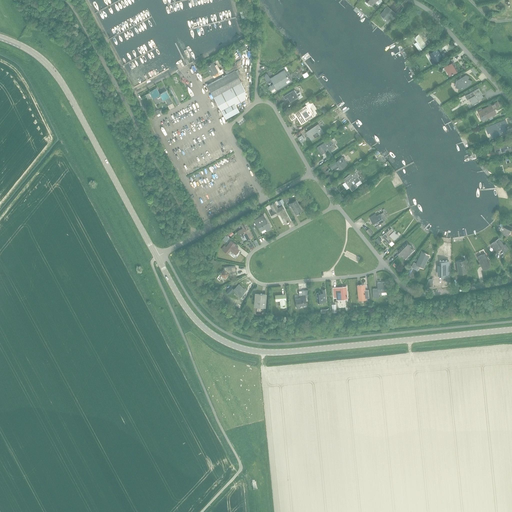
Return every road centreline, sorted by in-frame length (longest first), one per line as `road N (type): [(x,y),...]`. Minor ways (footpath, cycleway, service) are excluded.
road 1 (tertiary): [(511,329),(244,349),(200,325),(157,256)]
road 2 (tertiary): [(157,256),(60,81),(39,57),(0,37)]
road 3 (unclassified): [(196,235),(68,0)]
road 4 (residential): [(384,264),(355,276),(253,280),(252,251),(336,204)]
road 5 (residential): [(410,0),(438,19),(511,102)]
road 6 (residential): [(511,278),(422,294),(402,286),(384,264)]
road 7 (unclassified): [(150,120),(209,227)]
